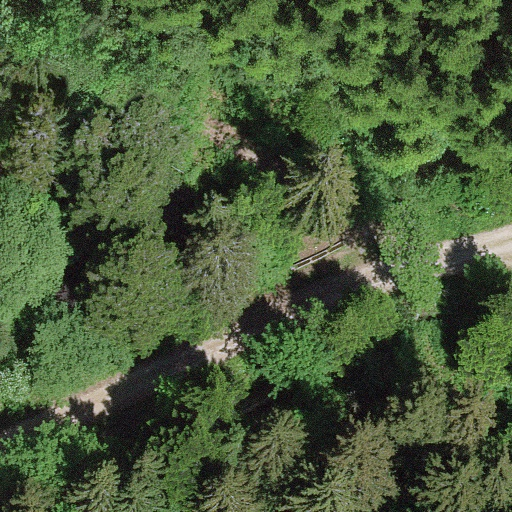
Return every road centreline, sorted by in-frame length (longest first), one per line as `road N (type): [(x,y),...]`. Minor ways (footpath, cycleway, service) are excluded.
road 1 (track): [(0,38),(257,160),(449,271),(511,283)]
road 2 (track): [(511,251),(344,301),(0,455)]
